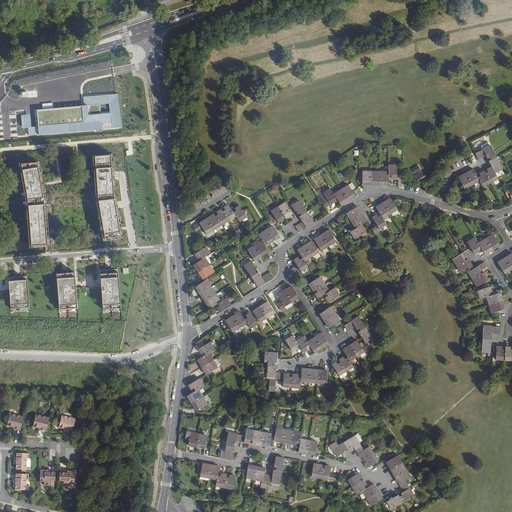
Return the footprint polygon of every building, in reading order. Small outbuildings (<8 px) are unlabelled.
[(172,58),(164,59),(165,68),(170,68),(170,64),(173,63),(172,58)] [(84,105),(37,110),(39,135),(122,128),(118,94),(83,97),(84,105)] [(491,146),(483,150),(475,154),(478,160),(486,156),(487,159),(489,158),(491,160),(489,161),(492,167),(486,170),(487,171),(488,173),(485,174),(484,173),(484,171),(480,173),(481,175),(481,176),(478,178),(477,176),(473,169),(458,177),(464,189),(480,181),(483,187),(498,179),(495,173),(503,169),(491,146)] [(111,155),(95,157),(98,201),(115,199),(111,155)] [(37,163),(21,164),(29,203),(45,202),(37,163)] [(388,165),(388,172),(388,178),(397,178),(397,175),(397,165),(388,165)] [(418,165),(411,169),(414,174),(421,170),(418,165)] [(388,178),(388,172),(363,172),(363,185),(388,185),(388,180),(388,178)] [(418,180),(419,182),(421,183),(427,180),(425,175),(424,176),(421,172),(414,177),(416,181),(418,180)] [(397,178),(388,178),(388,180),(391,180),(397,180),(397,187),(399,188),(399,180),(399,178),(397,178)] [(337,198),(339,202),(341,205),(356,196),(355,195),(356,194),(357,195),(361,193),(358,188),(356,189),(352,183),(334,194),(330,189),(323,193),(330,204),(335,201),(334,199),(337,198)] [(397,210),(390,198),(376,208),(381,216),(378,217),(377,215),(372,218),(377,226),(372,229),(375,235),(381,231),(379,229),(386,224),(383,219),(397,210)] [(105,238),(122,235),(115,199),(98,201),(105,238)] [(91,219),(91,201),(80,200),(64,200),(64,204),(58,204),(58,208),(67,208),(66,213),(74,213),(73,219),(91,219)] [(301,215),(299,216),(303,222),(295,226),(299,232),(314,223),(300,201),(292,205),(297,214),(299,213),(301,215)] [(48,242),(45,202),(29,203),(32,244),(48,242)] [(284,215),(285,218),(293,213),(285,202),(271,211),(278,222),(283,219),(281,217),(284,215)] [(234,213),(228,205),(224,208),(226,210),(223,212),(229,221),(236,216),(234,213)] [(234,213),(236,216),(239,221),(246,217),(239,205),(235,208),(237,211),(234,213)] [(367,221),(358,207),(347,214),(356,228),(350,232),(355,239),(366,232),(363,227),(362,228),(360,225),(367,221)] [(223,212),(221,209),(217,212),(219,214),(216,216),(222,225),(229,221),(223,212)] [(216,216),(214,214),(206,219),(214,230),(222,225),(216,216)] [(63,223),(68,228),(73,222),(67,217),(63,223)] [(206,219),(199,223),(203,229),(207,235),(214,230),(206,219)] [(197,233),(203,229),(199,223),(193,227),(197,233)] [(280,237),(272,226),(265,230),(271,239),(274,237),(275,240),(280,237)] [(265,230),(258,235),(262,241),(264,244),(267,242),(268,245),(272,242),(271,239),(265,230)] [(313,242),(318,251),(320,249),(321,250),(328,246),(332,244),(335,241),(332,236),(333,235),(330,230),(314,239),(315,241),(313,242)] [(491,247),(493,250),(500,245),(493,234),(478,243),(475,238),(468,242),(475,253),(479,250),(478,248),(480,246),(485,254),(490,251),(489,249),(491,247)] [(264,244),(262,241),(255,245),(262,256),(269,252),(264,244)] [(300,260),(298,257),(294,260),(301,271),(308,267),(305,261),(319,252),(318,251),(313,242),(312,241),(298,250),(301,256),(303,258),(300,260)] [(262,256),(255,245),(248,250),(255,261),(262,256)] [(211,254),(206,247),(194,254),(197,259),(201,257),(202,259),(211,254)] [(463,258),(466,257),(463,252),(452,259),(461,274),(473,267),(468,259),(465,261),(463,258)] [(511,253),(497,262),(504,273),(511,268),(511,253)] [(202,259),(200,261),(194,265),(199,272),(210,265),(205,257),(202,259)] [(258,273),(251,261),(244,265),(251,277),(258,273)] [(481,270),(482,270),(487,267),(485,262),(468,272),(477,287),(489,280),(484,273),(483,273),(481,270)] [(199,272),(203,279),(214,272),(210,265),(199,272)] [(100,273),(103,312),(121,310),(119,271),(100,273)] [(74,272),(56,274),(59,310),(77,309),(74,272)] [(251,277),(258,287),(273,278),(269,273),(262,278),(258,273),(251,277)] [(8,277),(11,312),(30,310),(26,276),(8,277)] [(338,296),(339,295),(335,288),(329,291),(320,277),(309,284),(313,291),(316,289),(318,292),(315,294),(318,298),(325,294),(326,293),(328,296),(327,297),(325,298),(328,302),(333,299),(334,301),(339,298),(338,296)] [(212,287),(207,280),(196,287),(200,294),(212,287)] [(299,297),(292,286),(277,296),(282,303),(278,306),(281,311),(285,308),(284,306),(299,297)] [(200,294),(205,301),(216,294),(212,287),(200,294)] [(490,287),(488,287),(478,291),(480,299),(486,297),(492,313),(504,309),(501,301),(500,298),(499,293),(493,295),(490,296),(489,293),(492,292),(490,287)] [(205,301),(210,309),(218,303),(221,301),(216,294),(205,301)] [(217,308),(220,312),(231,305),(227,298),(221,301),(218,303),(220,306),(217,308)] [(267,302),(253,311),(260,322),(274,313),(267,302)] [(340,321),(331,307),(320,314),(329,328),(340,321)] [(234,318),(226,322),(233,332),(247,323),(250,328),(258,324),(251,313),(246,315),(248,318),(245,320),(240,312),(233,316),(234,318)] [(361,331),(358,332),(366,343),(373,339),(359,317),(345,326),(348,331),(355,327),(357,330),(359,328),(361,331)] [(37,324),(30,324),(30,326),(30,338),(37,338),(39,338),(39,344),(45,344),(46,338),(48,338),(56,338),(62,338),(62,333),(62,324),(56,324),(45,324),(37,324)] [(95,325),(88,325),(87,327),(87,339),(95,339),(96,339),(96,345),(103,345),(103,339),(106,339),(113,339),(120,339),(120,334),(120,325),(113,325),(102,325),(95,325)] [(484,326),(482,352),(491,353),(492,333),(500,334),(500,327),(484,326)] [(322,333),(309,341),(307,342),(304,337),(296,341),(293,336),(286,340),(293,351),(297,348),(296,346),(298,344),(301,348),(304,352),(308,350),(307,347),(309,345),(311,348),(315,353),(329,344),(322,333)] [(337,364),(336,363),(336,362),(332,365),(339,376),(353,366),(350,361),(360,354),(364,352),(366,355),(370,352),(366,346),(362,348),(357,341),(343,350),(347,356),(348,357),(345,359),(344,358),(344,357),(339,360),(339,361),(340,362),(337,364)] [(197,360),(206,375),(214,370),(215,373),(219,371),(209,353),(215,350),(210,342),(199,349),(202,354),(205,352),(206,354),(197,360)] [(502,348),(502,347),(497,347),(496,360),(511,360),(511,348),(511,347),(505,347),(505,348),(502,348)] [(274,363),(277,363),(278,353),(266,352),(265,362),(268,362),(266,379),(284,380),(283,387),(300,388),(301,382),(324,384),(324,386),(330,387),(330,383),(329,381),(327,381),(327,371),(322,370),(322,373),(319,373),(319,370),(302,369),(301,379),(298,378),(298,375),(293,374),(292,378),(289,377),(289,374),(276,373),(277,366),(274,366),(274,363)] [(13,366),(5,366),(5,371),(3,371),(0,371),(0,385),(7,385),(14,385),(21,385),(21,383),(21,371),(14,371),(13,371),(13,366)] [(59,367),(51,367),(51,373),(49,373),(42,373),(35,372),(35,378),(35,386),(42,387),(53,387),(60,387),(67,387),(67,384),(67,373),(60,373),(59,373),(59,367)] [(105,368),(97,368),(97,374),(95,374),(88,374),(81,374),(81,379),(80,388),(88,388),(99,388),(106,388),(113,388),(113,385),(113,374),(105,374),(104,374),(105,368)] [(195,391),(193,393),(187,396),(196,410),(207,404),(199,389),(204,386),(200,378),(188,385),(191,390),(194,389),(195,391)] [(19,428),(22,416),(9,413),(6,424),(12,426),(19,428)] [(45,428),(48,417),(35,413),(32,425),(38,427),(45,428)] [(71,429),(74,417),(61,414),(58,426),(64,427),(71,429)] [(300,441),(301,439),(302,432),(277,428),(274,441),(296,445),(297,441),(300,441)] [(245,436),(237,434),(225,432),(224,437),(228,437),(225,451),(225,453),(221,453),(220,458),(232,460),(235,447),(233,447),(234,443),(235,443),(236,441),(249,443),(250,439),(253,440),(252,443),(269,447),(272,434),(246,429),(246,433),(245,436)] [(196,447),(205,448),(208,435),(190,432),(187,432),(185,438),(189,439),(188,445),(196,447)] [(359,443),(355,435),(338,446),(332,449),(337,457),(343,453),(354,446),(361,458),(362,457),(364,456),(365,459),(367,462),(366,463),(364,464),(367,468),(368,467),(378,461),(369,447),(364,450),(359,443)] [(318,442),(301,439),(300,441),(300,446),(298,452),(316,455),(318,442)] [(14,459),(14,465),(13,469),(24,469),(24,458),(27,458),(27,453),(14,453),(14,459)] [(398,456),(386,462),(403,490),(404,491),(387,501),(392,509),(414,495),(405,481),(411,477),(398,456)] [(261,467),(257,467),(249,465),(246,478),(263,481),(271,482),(271,483),(280,484),(285,458),(276,457),(274,467),(276,467),(275,470),(274,470),(273,473),(272,476),(264,474),(265,468),(261,467)] [(223,477),(224,474),(218,473),(219,466),(199,463),(197,469),(201,470),(200,476),(200,477),(208,478),(217,479),(216,486),(233,489),(235,476),(229,475),(229,478),(226,478),(223,477)] [(322,469),(322,465),(314,463),(311,477),(328,480),(331,466),(326,466),(325,470),(322,469)] [(42,470),(38,470),(38,474),(37,481),(42,481),(42,484),(49,484),(49,480),(53,480),(53,471),(46,471),(46,472),(42,472),(42,470)] [(65,472),(57,471),(56,480),(62,480),(61,484),(68,484),(68,481),(72,481),(73,470),(69,470),(69,472),(65,472)] [(26,474),(13,473),(13,479),(13,486),(13,489),(23,490),(24,479),(26,479),(26,474)] [(359,473),(348,480),(357,494),(363,491),(372,506),(383,499),(374,484),(365,489),(364,486),(366,485),(364,480),(361,482),(359,479),(362,477),(359,473)]
